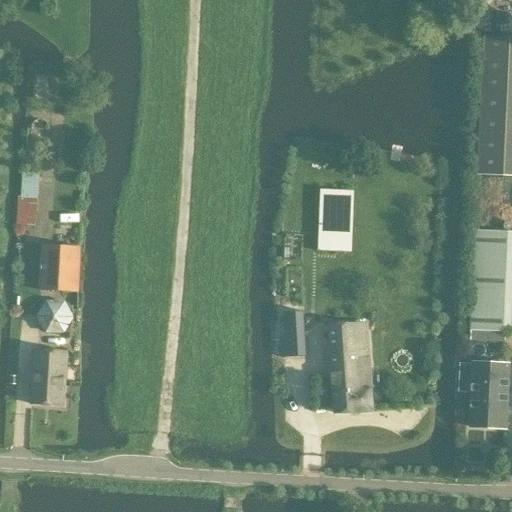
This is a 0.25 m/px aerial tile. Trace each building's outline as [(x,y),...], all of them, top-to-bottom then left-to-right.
[(22,172),(21,185),(38,186),(39,173),(22,172)] [(319,203),(317,251),(350,252),(353,191),(339,191),(338,204),(319,203)] [(18,197),(16,224),(18,224),(35,225),(37,199),(18,197)] [(43,245),(40,291),(78,293),(80,247),(71,247),(51,245),(43,245)] [(290,358),(307,357),(304,316),(287,317),(290,358)] [(335,414),(336,413),(372,411),(366,323),(329,326),(335,414)] [(35,350),(31,405),(63,407),(63,406),(67,352),(35,350)] [(459,363),(459,392),(460,393),(471,393),(470,427),(506,429),(507,403),(506,403),(506,393),(507,393),(509,365),(473,363),(473,364),(461,363),(459,363)]
